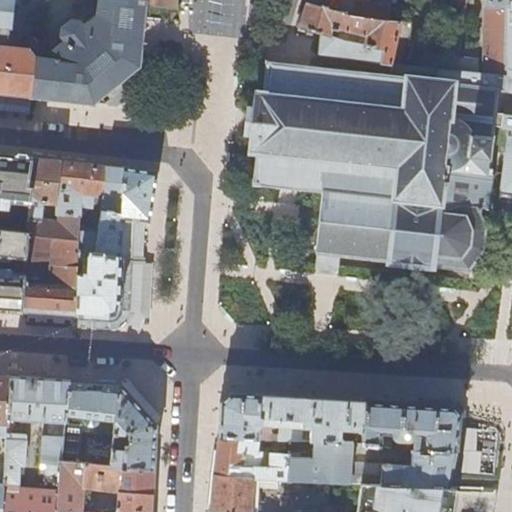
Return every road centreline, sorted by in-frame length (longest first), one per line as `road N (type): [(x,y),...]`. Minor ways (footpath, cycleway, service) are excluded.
road 1 (residential): [(0,133),(189,157),(203,174),(190,354)]
road 2 (residential): [(190,354),(511,375)]
road 3 (residential): [(0,343),(190,354)]
road 4 (residential): [(190,354),(182,511)]
